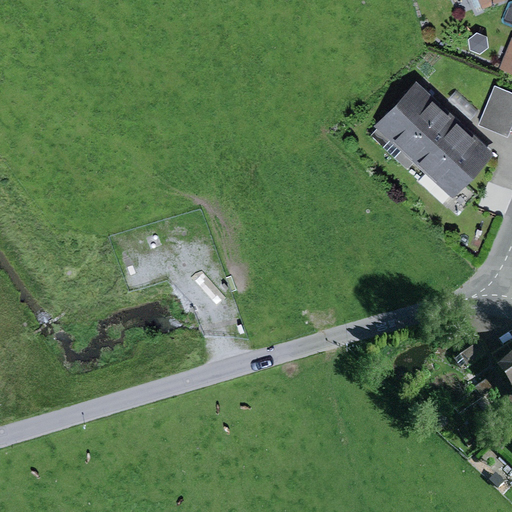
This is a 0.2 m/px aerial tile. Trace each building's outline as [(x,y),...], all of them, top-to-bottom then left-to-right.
[(478,0),(482,9),(502,0),(478,0)] [(511,37),(500,69),(511,73),(511,37)] [(444,107),(416,81),(374,126),(378,129),(371,136),(396,159),(444,107)] [(511,129),(511,92),(494,85),(478,126),(508,138),(511,129)] [(470,130),(444,107),(396,159),(408,169),(414,162),(428,175),(470,130)] [(495,154),(470,130),(428,175),(454,198),(495,154)] [(482,344),(460,358),(467,369),(489,356),(482,344)] [(511,365),(497,376),(511,397),(511,365)] [(498,390),(490,380),(476,390),(483,401),(498,390)]
